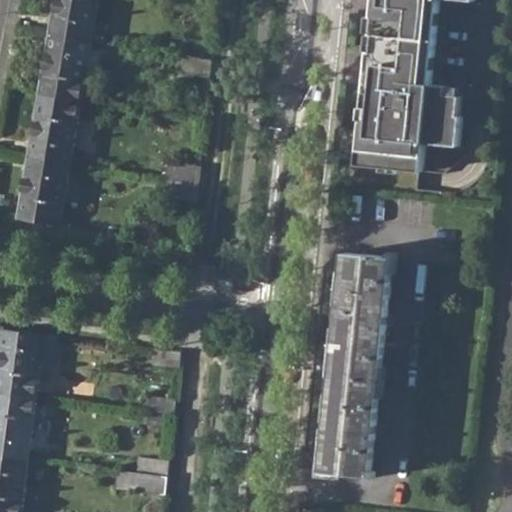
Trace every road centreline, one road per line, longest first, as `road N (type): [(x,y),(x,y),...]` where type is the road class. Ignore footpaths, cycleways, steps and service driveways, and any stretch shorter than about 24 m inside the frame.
road 1 (residential): [(276,326),(310,0)]
road 2 (residential): [(0,272),(276,326)]
road 3 (residential): [(260,511),(276,326)]
